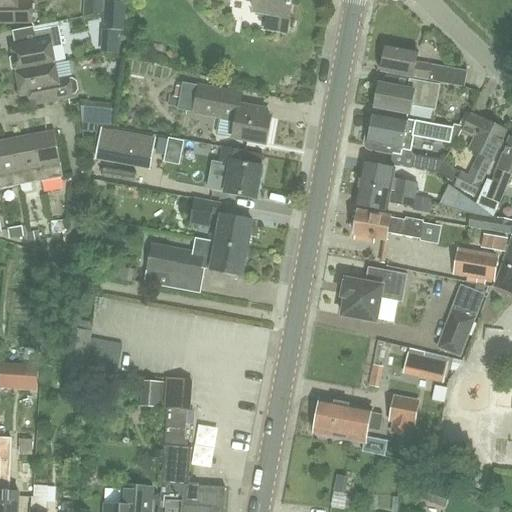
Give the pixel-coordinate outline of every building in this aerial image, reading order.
[(0,0),(0,22),(32,23),(31,2),(16,2),(16,0),(0,0)] [(104,2),(106,2),(105,0),(85,0),(85,17),(103,15),(104,2)] [(292,0),(255,0),(253,11),(269,14),(266,29),(286,33),(292,0)] [(125,32),(125,31),(126,3),(106,2),(104,2),(103,15),(103,31),(119,32),(125,32)] [(16,71),(16,72),(54,64),(51,49),(62,47),(58,27),(33,32),(35,43),(12,48),(13,56),(11,57),(9,59),(11,69),(14,71),(16,71)] [(120,56),(120,42),(117,41),(119,32),(103,31),(101,55),(120,56)] [(120,42),(132,44),(134,33),(125,31),(125,32),(119,32),(117,41),(120,42)] [(381,72),(386,73),(413,78),(415,78),(464,88),(467,73),(416,63),(418,52),(386,46),(381,72)] [(57,80),(54,64),(16,72),(21,95),(29,94),(31,105),(72,97),(71,95),(75,95),(78,90),(76,82),(72,79),(68,79),(68,77),(57,80)] [(439,85),(414,81),(415,78),(413,78),(386,73),(384,85),(379,85),(374,108),(410,115),(411,106),(435,110),(439,85)] [(267,111),(241,106),(243,95),(183,83),(178,110),(236,121),(233,138),(267,144),(271,119),(265,118),(267,111)] [(96,124),(111,126),(114,105),(81,101),(83,132),(96,132),(96,124)] [(462,132),(472,115),(465,112),(459,125),(454,124),(452,129),(373,114),(371,126),(368,126),(365,142),(365,146),(367,149),(370,150),(401,156),(402,150),(410,152),(413,137),(449,144),(450,143),(455,145),(461,132),(462,132)] [(483,120),(472,115),(462,132),(474,138),(469,149),(479,154),(468,176),(461,172),(460,173),(455,184),(454,186),(475,196),(492,160),(493,161),(507,132),(483,120)] [(150,167),(155,138),(103,129),(97,157),(150,167)] [(54,132),(32,136),(41,182),(63,178),(54,132)] [(20,186),(41,182),(32,136),(11,140),(20,186)] [(511,138),(509,138),(498,168),(493,182),(487,180),(477,205),(493,217),(499,203),(500,203),(511,173),(511,138)] [(167,140),(164,156),(163,162),(178,165),(182,142),(168,139),(167,140)] [(11,140),(0,141),(0,189),(20,186),(11,140)] [(262,168),(261,167),(264,156),(245,152),(223,148),(220,165),(213,163),(208,190),(256,199),(262,168)] [(411,168),(436,173),(444,161),(413,155),(411,168)] [(444,161),(436,173),(455,184),(460,173),(443,163),(444,161)] [(364,164),(360,185),(415,195),(418,183),(392,179),(394,169),(364,164)] [(433,188),(454,204),(459,197),(439,181),(433,188)] [(413,207),(415,195),(360,185),(356,206),(386,211),(388,203),(413,207)] [(212,215),(219,217),(222,203),(194,198),(189,224),(210,229),(212,215)] [(421,212),(435,215),(438,200),(424,198),(421,212)] [(440,226),(423,223),(424,222),(405,219),(405,221),(358,212),(354,234),(356,235),(356,239),(373,242),(374,238),(386,240),(388,234),(420,240),(420,241),(436,245),(440,226)] [(494,218),(470,214),(468,227),(492,231),(494,218)] [(205,241),(247,249),(252,221),(222,215),(217,243),(205,240),(205,241)] [(511,221),(494,218),(492,231),(511,234),(511,221)] [(24,236),(22,227),(8,230),(10,239),(24,236)] [(505,253),(508,239),(487,236),(485,249),(505,253)] [(205,241),(195,239),(192,252),(152,245),(145,283),(200,294),(200,292),(191,290),(193,281),(198,282),(201,268),(242,276),(247,249),(205,241)] [(499,256),(458,248),(453,275),(494,283),(499,256)] [(511,259),(506,257),(494,287),(511,293),(511,259)] [(137,271),(105,264),(102,277),(135,283),(137,271)] [(346,280),(342,298),(345,298),(342,316),(376,322),(381,299),(392,301),(398,273),(368,268),(365,283),(346,280)] [(436,348),(460,357),(485,293),(461,284),(436,348)] [(402,324),(405,303),(387,301),(385,322),(402,324)] [(93,338),(94,333),(74,331),(69,369),(89,372),(93,338)] [(122,344),(93,338),(89,372),(88,373),(116,374),(122,344)] [(447,361),(424,357),(420,379),(443,383),(447,361)] [(1,363),(0,380),(0,387),(37,390),(39,365),(1,363)] [(165,409),(167,409),(187,410),(189,410),(191,381),(167,379),(165,409)] [(141,382),(140,406),(163,407),(164,382),(141,382)] [(415,426),(419,400),(394,396),(389,422),(394,423),(392,433),(410,436),(411,426),(415,426)] [(311,428),(315,431),(314,433),(365,443),(368,426),(380,428),(383,416),(370,414),(371,409),(317,399),(311,428)] [(167,409),(164,447),(185,448),(187,410),(167,409)] [(0,511),(18,511),(19,498),(19,493),(9,492),(12,439),(0,438),(0,511)] [(19,493),(19,498),(30,499),(32,455),(33,455),(33,440),(19,439),(18,479),(19,479),(19,493)] [(164,447),(163,461),(160,498),(159,498),(157,511),(223,511),(226,488),(199,486),(199,485),(188,484),(190,449),(191,450),(191,448),(185,448),(164,447)] [(349,478),(337,475),(334,491),(345,494),(349,478)] [(63,511),(76,511),(77,504),(77,484),(65,484),(64,503),(63,511)] [(106,505),(105,511),(149,511),(151,489),(124,487),(123,507),(106,505)]
